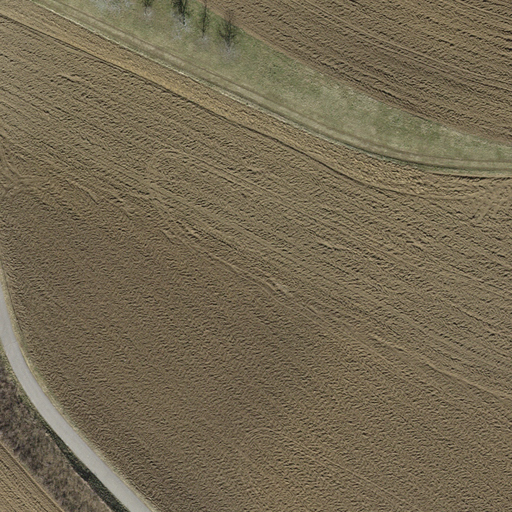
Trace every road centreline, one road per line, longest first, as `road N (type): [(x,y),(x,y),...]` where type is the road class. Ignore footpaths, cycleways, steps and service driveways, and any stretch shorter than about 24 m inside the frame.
road 1 (track): [(511,164),(471,166),(377,149),(41,0)]
road 2 (track): [(0,316),(32,390),(144,511)]
